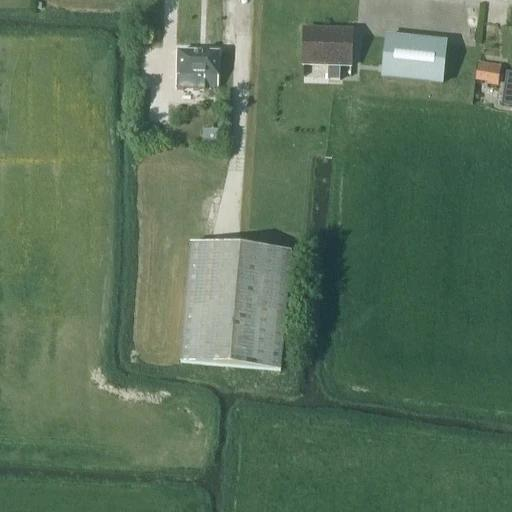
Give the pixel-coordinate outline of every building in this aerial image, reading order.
[(302,66),(329,67),(328,81),(340,81),(340,67),(351,67),(352,31),(304,30),(302,66)] [(446,44),(386,38),(382,78),(442,84),(446,44)] [(219,54),(178,53),(177,90),(204,91),(204,87),(218,88),(219,54)] [(475,76),(498,80),(500,67),(477,63),(475,76)] [(502,106),(511,107),(511,74),(506,73),(502,106)] [(152,126),(168,126),(169,114),(172,114),(172,86),(142,85),(142,101),(148,102),(148,113),(152,113),(152,126)] [(220,145),(221,129),(204,129),(203,145),(220,145)] [(180,364),(280,373),(290,253),(191,245),(180,364)]
